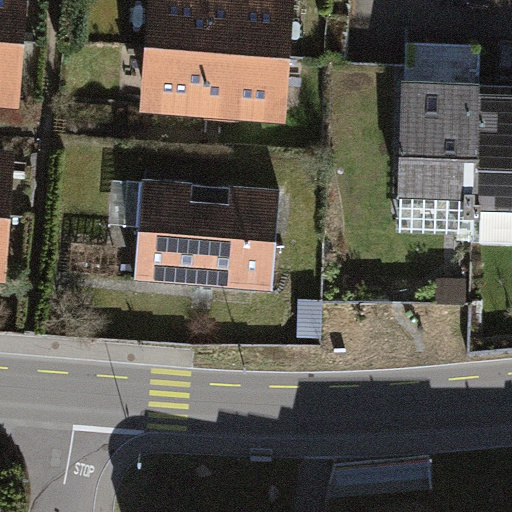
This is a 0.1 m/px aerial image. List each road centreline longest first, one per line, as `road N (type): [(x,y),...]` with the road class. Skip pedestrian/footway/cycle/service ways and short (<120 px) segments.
road 1 (secondary): [(511,390),(333,406),(69,391)]
road 2 (residential): [(60,511),(69,391)]
